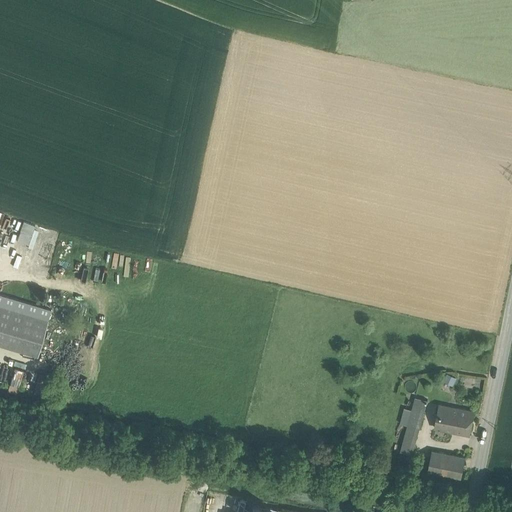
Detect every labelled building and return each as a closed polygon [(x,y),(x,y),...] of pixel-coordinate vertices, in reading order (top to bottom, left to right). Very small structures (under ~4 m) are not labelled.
[(48,319),(0,304),(0,336),(40,348),(48,319)] [(40,348),(0,336),(0,344),(37,355),(40,348)] [(427,402),(415,400),(412,411),(408,425),(405,435),(417,438),(427,402)] [(456,408),(440,405),(435,427),(451,431),(456,408)] [(408,425),(412,411),(404,408),(399,423),(408,425)] [(475,412),(456,408),(451,431),(470,434),(475,412)] [(417,438),(405,435),(403,442),(415,445),(417,438)] [(415,445),(403,442),(401,451),(412,454),(415,445)] [(466,457),(432,450),(428,471),(461,478),(466,457)] [(242,511),(245,501),(240,500),(236,511),(242,511)]
